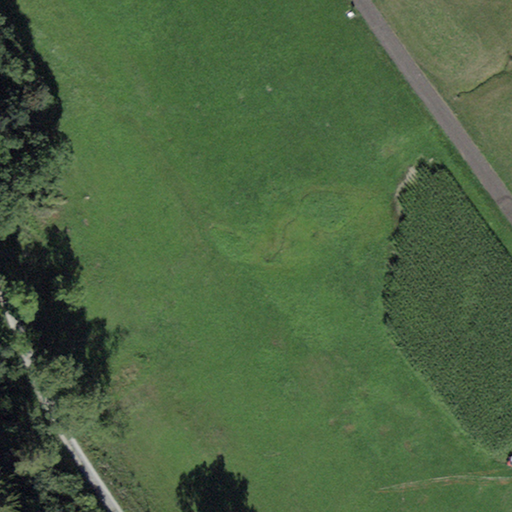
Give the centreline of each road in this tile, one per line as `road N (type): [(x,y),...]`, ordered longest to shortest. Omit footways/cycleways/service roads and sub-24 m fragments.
road 1 (unclassified): [(511,210),(359,0)]
road 2 (track): [(0,291),(80,456),(118,511)]
